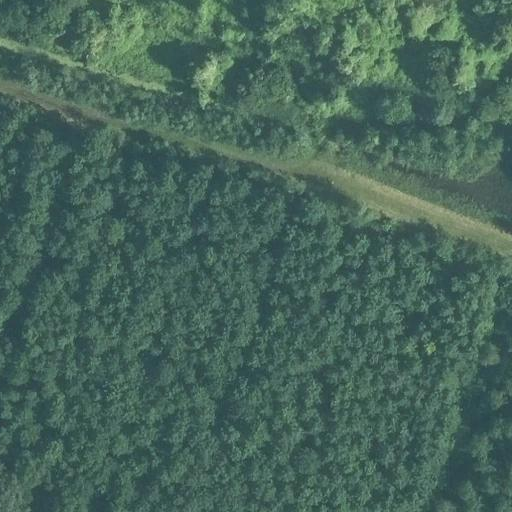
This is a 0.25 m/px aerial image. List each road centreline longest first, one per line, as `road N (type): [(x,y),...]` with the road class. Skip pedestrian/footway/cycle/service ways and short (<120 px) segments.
road 1 (track): [(277,163),(0,77)]
road 2 (track): [(511,232),(277,163)]
